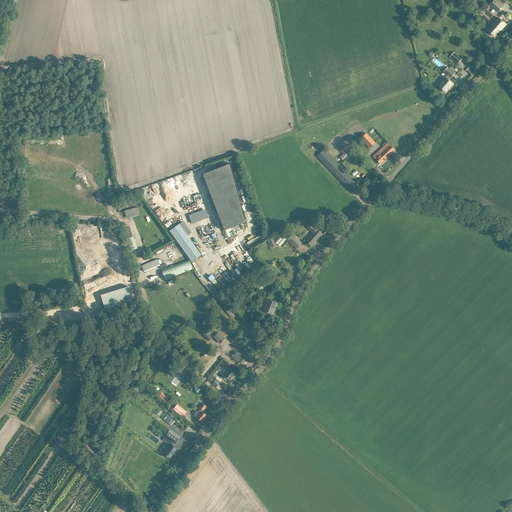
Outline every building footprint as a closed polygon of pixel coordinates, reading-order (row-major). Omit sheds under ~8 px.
[(504,6),(496,0),(492,0),(489,4),(498,12),(504,6)] [(506,24),(499,18),(488,30),(491,32),(494,36),(500,30),(506,24)] [(462,59),(454,52),(450,57),(457,64),(462,59)] [(437,58),(434,62),(441,67),(444,63),(437,58)] [(455,70),(451,66),(450,68),(449,67),(444,72),(446,74),(435,86),(441,92),(443,90),(443,91),(444,90),(445,92),(450,87),(453,84),(448,79),(449,77),(450,78),(455,73),(453,71),(455,70)] [(468,71),(473,76),(477,71),(472,67),(468,71)] [(369,148),(375,142),(366,132),(360,139),(369,148)] [(388,142),(373,156),(380,164),(395,150),(388,142)] [(324,150),(317,156),(351,192),(358,185),(354,182),(324,150)] [(224,230),(246,222),(230,163),(203,174),(224,230)] [(140,196),(129,200),(130,205),(139,202),(141,206),(146,205),(140,196)] [(125,214),(126,218),(138,215),(137,211),(136,207),(124,211),(125,214)] [(316,240),(322,233),(316,229),(310,224),(310,225),(308,223),(305,225),(308,227),(307,227),(313,232),(306,241),(311,245),(314,243),(313,241),(314,239),(316,240)] [(192,261),(200,255),(178,224),(170,230),(192,261)] [(129,227),(124,229),(127,238),(132,236),(129,227)] [(286,239),(281,235),(275,242),(280,246),(286,239)] [(297,249),(302,243),(292,235),(287,240),(293,245),(297,249)] [(133,236),(125,239),(130,251),(137,248),(133,236)] [(267,240),(270,247),(276,244),(273,238),(267,240)] [(164,279),(192,268),(189,259),(161,270),(164,279)] [(100,295),(105,311),(134,302),(129,286),(100,295)] [(277,303),(272,301),(264,298),(263,300),(266,301),(263,310),(268,312),(272,314),(271,314),(274,307),(275,308),(277,303)] [(235,331),(228,339),(231,342),(238,333),(235,331)] [(205,332),(202,335),(209,341),(212,338),(205,332)] [(220,343),(225,337),(218,332),(217,332),(213,337),(220,343)] [(238,362),(239,360),(239,361),(243,364),(246,361),(245,360),(247,358),(248,358),(251,355),(246,351),(243,349),(240,354),(236,351),(231,356),(238,362)] [(224,369),(224,370),(221,373),(229,380),(231,377),(232,378),(234,378),(236,376),(235,375),(232,372),(229,370),(229,368),(227,367),(226,367),(224,369)] [(220,383),(216,379),(215,379),(212,383),(212,384),(216,387),(220,383)] [(195,416),(195,417),(197,418),(201,421),(206,415),(202,412),(202,411),(201,411),(203,410),(206,406),(202,403),(199,407),(202,409),(201,410),(199,410),(198,411),(196,410),(193,414),(195,416)] [(186,411),(177,404),(174,408),(183,415),(186,411)] [(165,419),(170,425),(174,422),(169,416),(165,419)] [(177,448),(172,445),(174,443),(174,444),(178,439),(168,432),(164,437),(172,442),(171,444),(170,443),(163,454),(170,458),(177,448)] [(83,447),(90,456),(92,454),(102,446),(100,444),(98,445),(97,446),(96,445),(93,448),(89,443),(83,447)]
